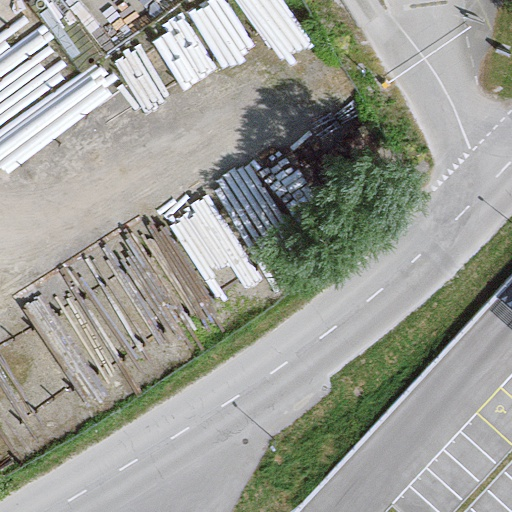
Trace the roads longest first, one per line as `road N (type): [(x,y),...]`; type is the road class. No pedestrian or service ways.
road 1 (unclassified): [(49,511),(331,329),(511,158)]
road 2 (unknown): [(462,212),(446,0)]
